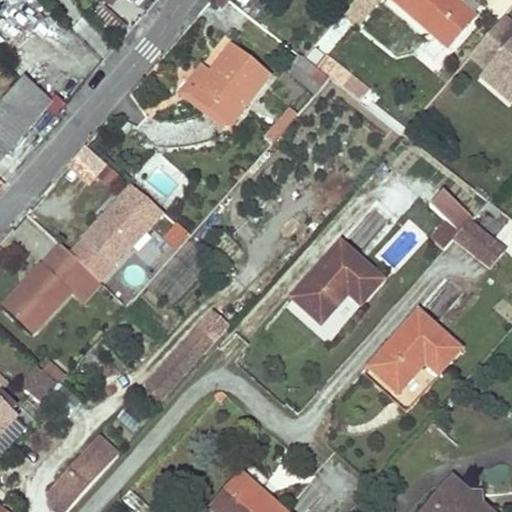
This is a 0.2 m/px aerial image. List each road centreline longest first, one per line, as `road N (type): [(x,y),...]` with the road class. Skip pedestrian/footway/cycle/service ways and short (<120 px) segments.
road 1 (residential): [(183,0),(0,217)]
road 2 (unknown): [(96,511),(212,380),(237,379),(289,428)]
